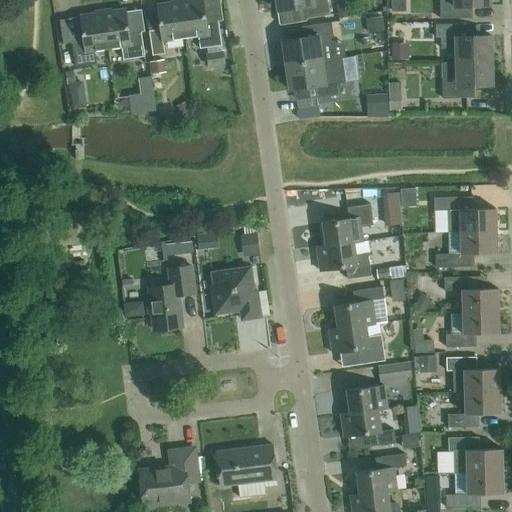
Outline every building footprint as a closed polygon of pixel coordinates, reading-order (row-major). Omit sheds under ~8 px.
[(163,42),(185,38),(180,0),(177,0),(172,1),(172,3),(157,5),(161,29),(149,31),(153,56),(165,54),(163,42)] [(180,0),(185,38),(198,37),(200,49),(222,46),(218,21),(206,23),(203,0),(189,0),(188,0),(180,0)] [(327,0),(276,0),(278,11),(304,8),(305,19),(330,15),(327,0)] [(465,7),(490,6),(490,0),(440,0),(441,19),(465,18),(465,7)] [(345,5),(337,7),(338,17),(346,16),(345,5)] [(103,10),(108,49),(122,47),(123,60),(145,57),(141,32),(129,34),(126,9),(111,11),(111,9),(103,10)] [(95,51),(108,49),(103,10),(95,12),(95,13),(80,15),(84,40),(72,42),(75,67),(97,64),(95,51)] [(382,16),(366,19),(368,34),(384,31),(382,16)] [(308,37),(283,41),(286,66),(322,61),(320,47),(334,45),(331,23),(306,26),(308,37)] [(456,62),(492,61),(491,36),(466,37),(466,24),(436,25),(436,38),(441,38),(441,49),(456,48),(456,62)] [(393,48),(393,59),(408,59),(408,48),(393,48)] [(207,54),(209,66),(224,64),(223,52),(207,54)] [(342,58),(322,61),(286,66),(290,91),(315,87),(317,98),(341,95),(340,83),(346,82),(342,58)] [(467,87),(493,86),(492,61),(456,62),(442,63),(443,99),(468,98),(467,87)] [(153,74),(165,72),(163,62),(151,64),(153,74)] [(75,70),(67,71),(68,83),(76,82),(75,70)] [(152,78),(140,79),(142,95),(145,111),(156,109),(152,78)] [(372,97),(372,112),(387,111),(386,97),(372,97)] [(401,97),(389,98),(390,109),(401,109),(401,97)] [(190,106),(179,111),(184,120),(194,114),(190,106)] [(399,198),(408,198),(407,189),(398,190),(399,198)] [(383,194),(385,210),(399,209),(397,193),(383,194)] [(449,232),(461,232),(496,231),(496,209),(473,209),(472,197),(434,198),(434,211),(449,211),(449,232)] [(354,242),(354,243),(363,242),(361,227),(373,225),(370,204),(347,207),(348,219),(322,223),(326,246),(354,242)] [(496,231),(461,232),(449,232),(450,254),(435,255),(436,268),(474,267),(474,254),(497,253),(496,231)] [(257,233),(245,235),(248,255),(260,253),(257,233)] [(191,242),(179,243),(180,251),(191,250),(191,242)] [(354,242),(326,246),(317,247),(320,271),(346,268),(348,279),(371,276),(368,253),(356,254),(354,243),(354,242)] [(411,250),(411,269),(433,269),(433,250),(411,250)] [(182,327),(178,296),(194,294),(191,266),(169,269),(171,286),(149,288),(151,302),(147,302),(149,314),(152,314),(154,331),(182,327)] [(254,292),(250,267),(212,273),(216,296),(213,297),(215,315),(240,311),(242,320),(260,317),(257,292),(254,292)] [(376,270),(377,278),(389,276),(388,268),(376,270)] [(463,312),(498,311),(498,289),(475,290),(474,277),(444,278),(445,291),(462,290),(463,312)] [(133,279),(121,280),(122,289),(134,288),(133,279)] [(403,280),(391,281),(393,291),(404,289),(403,280)] [(335,306),(338,329),(366,325),(367,326),(376,325),(376,324),(388,322),(385,299),(383,287),(359,290),(361,302),(335,306)] [(415,306),(425,311),(430,302),(420,297),(415,306)] [(498,311),(463,312),(463,334),(446,335),(446,347),(476,347),(476,334),(499,333),(498,311)] [(368,337),(367,326),(366,325),(338,329),(329,330),(332,354),(358,350),(360,364),(385,361),(381,335),(368,337)] [(432,340),(423,341),(415,342),(415,351),(433,350),(432,340)] [(433,356),(420,356),(420,372),(433,371),(433,356)] [(453,371),(453,393),(465,392),(501,391),(500,369),(477,370),(477,357),(446,358),(446,371),(453,371)] [(380,383),(412,378),(409,362),(377,366),(380,383)] [(378,410),(387,409),(384,385),(346,391),(350,413),(378,410)] [(501,391),(465,392),(465,414),(448,415),(448,428),(478,427),(478,414),(501,414),(501,391)] [(420,431),(417,406),(407,407),(409,432),(420,431)] [(381,431),(378,410),(350,413),(341,414),(344,437),(370,434),(371,446),(395,443),(393,429),(381,431)] [(402,449),(420,447),(418,433),(400,436),(402,449)] [(453,451),(454,474),(455,474),(467,474),(467,472),(503,471),(502,449),(479,450),(479,437),(448,438),(449,451),(453,451)] [(265,495),(264,481),(277,479),(273,445),(215,452),(219,486),(238,484),(240,498),(265,495)] [(145,505),(188,499),(186,482),(198,481),(194,449),(170,452),(172,469),(141,473),(145,505)] [(388,491),(388,492),(397,491),(394,468),(406,466),(405,454),(381,457),(382,469),(356,472),(359,494),(359,495),(388,491)] [(467,472),(467,474),(455,474),(456,495),(446,495),(446,508),(480,507),(480,494),(503,494),(503,471),(467,472)] [(389,504),(388,492),(388,491),(359,495),(359,494),(350,495),(352,511),(399,511),(399,506),(396,503),(389,504)] [(428,503),(428,511),(438,511),(438,502),(428,503)]
